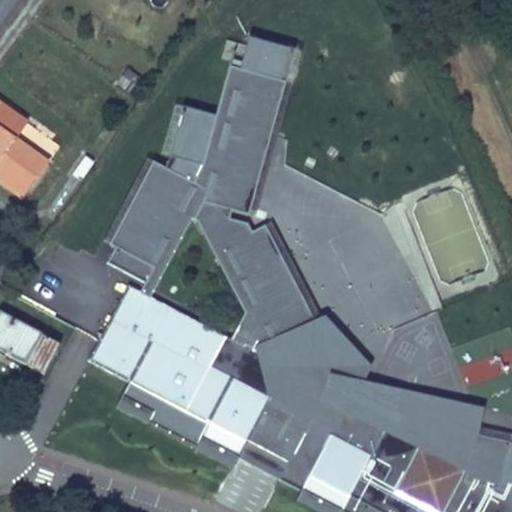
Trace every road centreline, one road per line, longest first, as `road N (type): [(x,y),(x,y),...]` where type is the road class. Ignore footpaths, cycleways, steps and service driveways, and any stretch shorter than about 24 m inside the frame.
road 1 (track): [(438,0),(511,164)]
road 2 (residential): [(0,464),(133,511)]
